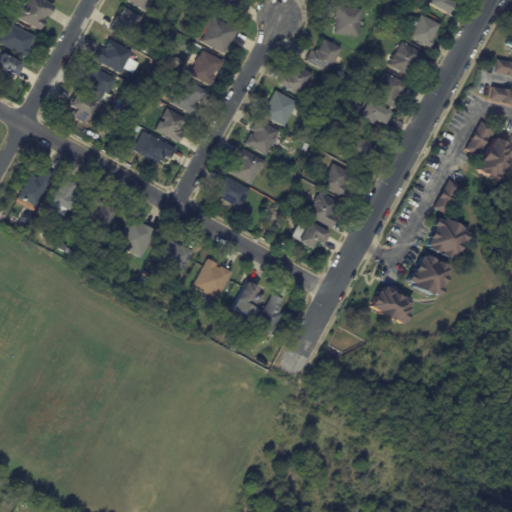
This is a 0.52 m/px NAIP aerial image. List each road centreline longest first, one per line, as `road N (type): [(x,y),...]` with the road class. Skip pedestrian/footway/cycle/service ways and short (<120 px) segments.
road 1 (residential): [(492,0),(288,374)]
road 2 (residential): [(0,110),(332,293)]
road 3 (residential): [(281,19),(177,208)]
road 4 (residential): [(89,0),(0,162)]
